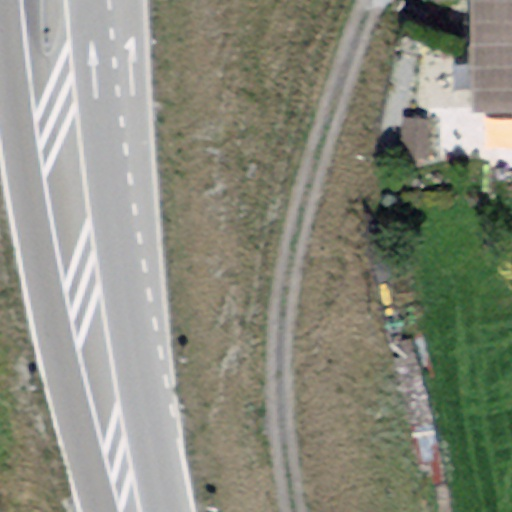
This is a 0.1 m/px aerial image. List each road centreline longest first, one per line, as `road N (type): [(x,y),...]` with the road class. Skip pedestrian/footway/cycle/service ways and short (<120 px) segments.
road 1 (track): [(296,511),(280,416),(298,183),(376,0)]
road 2 (primary): [(130,511),(89,345),(42,0)]
